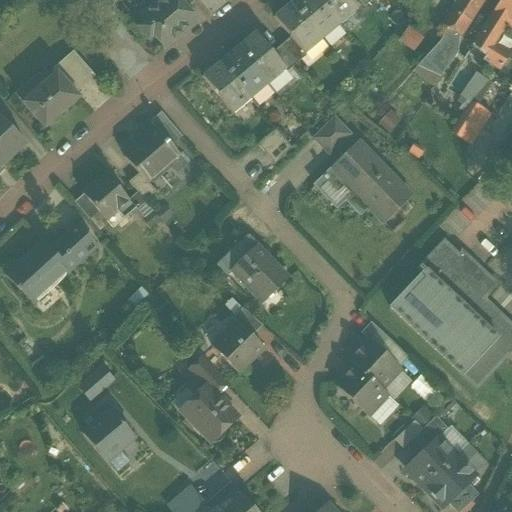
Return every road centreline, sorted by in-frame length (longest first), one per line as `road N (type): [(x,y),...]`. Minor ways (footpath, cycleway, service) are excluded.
road 1 (residential): [(328,279),(152,85)]
road 2 (residential): [(152,85),(0,219)]
road 3 (residential): [(328,279),(344,306),(297,410)]
road 4 (residential): [(297,410),(401,511)]
road 5 (residential): [(257,0),(152,85)]
